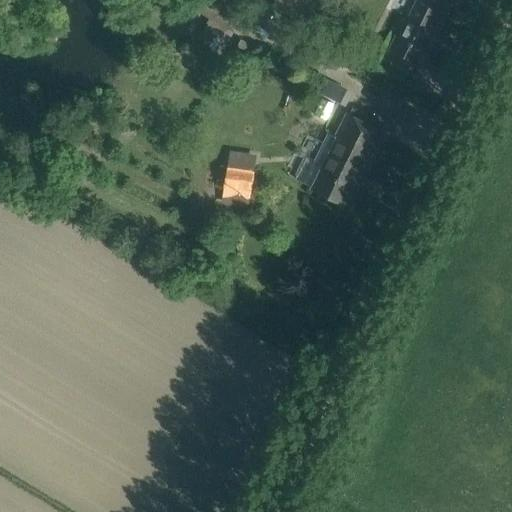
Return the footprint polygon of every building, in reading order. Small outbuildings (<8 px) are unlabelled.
[(199,0),(194,8),(211,19),(199,39),(215,49),(240,8),(227,0),(199,0)] [(297,21),(307,5),(299,0),(275,0),(272,6),(297,21)] [(417,0),(415,5),(400,35),(397,34),(390,49),(419,63),(450,0),(417,0)] [(414,0),(392,0),(390,9),(410,15),(414,0)] [(323,47),(316,60),(336,70),(343,57),(323,47)] [(329,80),(322,93),(339,103),(346,89),(329,80)] [(346,115),(311,188),(348,206),(383,133),(346,115)] [(254,170),(230,166),(226,189),(251,193),(254,170)]
